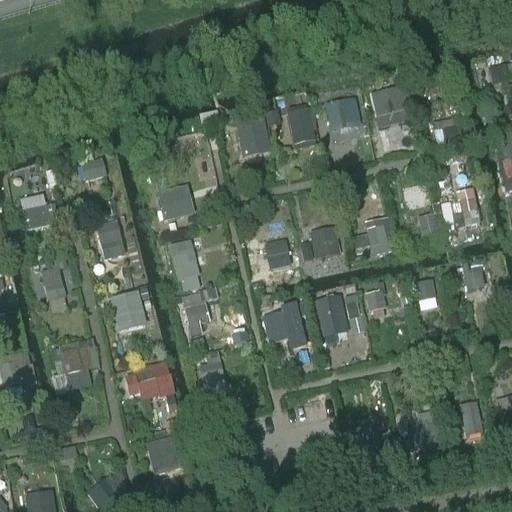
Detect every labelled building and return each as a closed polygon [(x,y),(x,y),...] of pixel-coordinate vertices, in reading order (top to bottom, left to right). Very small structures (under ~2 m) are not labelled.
[(487,73),(491,88),(506,84),(502,69),(487,73)] [(384,95),(388,111),(403,108),(400,92),(384,95)] [(334,106),(337,122),(353,119),(350,103),(334,106)] [(270,115),(274,145),(290,142),(285,112),(270,115)] [(314,143),(307,112),(287,116),(294,147),(314,143)] [(461,144),(458,129),(461,128),(460,122),(433,127),(437,149),(461,144)] [(259,139),(264,138),(262,131),(259,132),(257,123),(236,127),(242,154),(262,149),(259,139)] [(82,169),(85,185),(105,180),(101,165),(82,169)] [(23,194),(27,214),(43,211),(39,191),(23,194)] [(180,208),(176,192),(155,196),(159,212),(180,208)] [(480,226),(472,193),(455,197),(457,206),(452,207),(458,231),(480,226)] [(445,234),(441,216),(433,218),(432,213),(406,219),(408,230),(418,228),(420,239),(445,234)] [(394,254),(387,222),(364,227),(372,259),(394,254)] [(96,231),(100,247),(119,242),(116,226),(96,231)] [(316,263),(341,257),(335,232),(310,237),(316,263)] [(263,270),(289,269),(288,243),(262,244),(263,270)] [(194,264),(189,245),(168,250),(173,269),(194,264)] [(483,290),(480,273),(468,276),(467,268),(461,269),(466,294),(483,290)] [(64,300),(57,271),(39,276),(46,305),(64,300)] [(414,288),(417,303),(433,300),(429,284),(414,288)] [(365,299),(368,314),(384,310),(380,296),(365,299)] [(347,335),(339,299),(314,305),(321,341),(347,335)] [(115,306),(119,322),(138,318),(134,302),(115,306)] [(209,325),(204,308),(183,313),(189,337),(201,335),(199,327),(209,325)] [(297,341),(291,314),(265,320),(271,347),(297,341)] [(90,372),(85,351),(60,356),(59,353),(53,354),(56,366),(59,365),(62,378),(90,372)] [(224,388),(219,366),(198,370),(203,393),(224,388)] [(0,370),(0,375),(3,391),(19,387),(15,367),(0,370)] [(134,381),(138,397),(157,392),(153,376),(134,381)] [(511,399),(494,403),(497,416),(509,414),(511,428),(511,399)] [(482,436),(476,406),(459,409),(465,440),(482,436)] [(417,429),(421,449),(437,446),(433,426),(417,429)] [(379,459),(373,429),(351,434),(357,463),(379,459)] [(151,454),(155,469),(174,465),(170,449),(151,454)] [(97,504),(104,511),(118,511),(123,508),(110,493),(97,504)] [(48,511),(31,496),(16,511),(48,511)]
